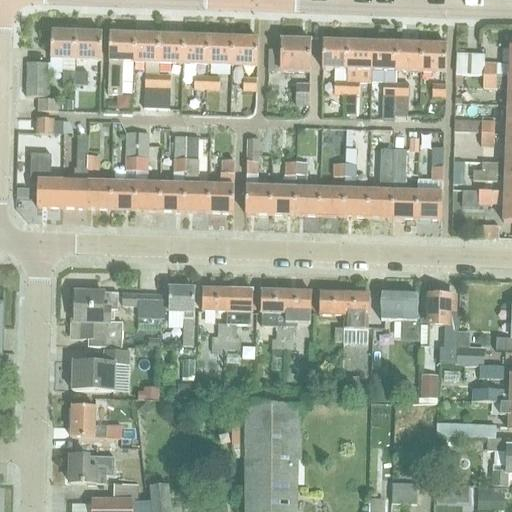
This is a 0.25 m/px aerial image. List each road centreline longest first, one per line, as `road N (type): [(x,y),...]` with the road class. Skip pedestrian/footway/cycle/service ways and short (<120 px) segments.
road 1 (residential): [(38,244),(511,259)]
road 2 (residential): [(511,11),(255,3)]
road 3 (residential): [(34,449),(38,244)]
road 4 (residential): [(0,121),(5,0)]
